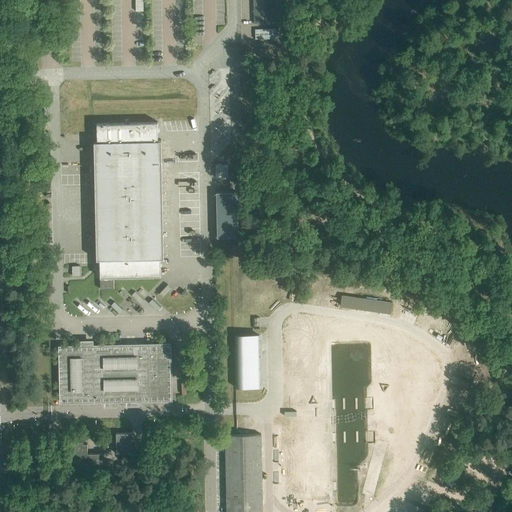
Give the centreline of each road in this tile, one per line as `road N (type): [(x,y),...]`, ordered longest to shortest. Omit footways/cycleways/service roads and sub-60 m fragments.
road 1 (unclassified): [(270,409),(274,329),(285,308),(396,321),(435,342),(447,374),(432,420),(412,465),(369,511)]
road 2 (unknown): [(208,321),(70,308),(60,286),(49,177),(49,76)]
road 3 (unclassified): [(191,72),(202,81),(209,410)]
road 4 (unclassified): [(0,414),(209,410)]
road 5 (unclassified): [(49,76),(191,72)]
